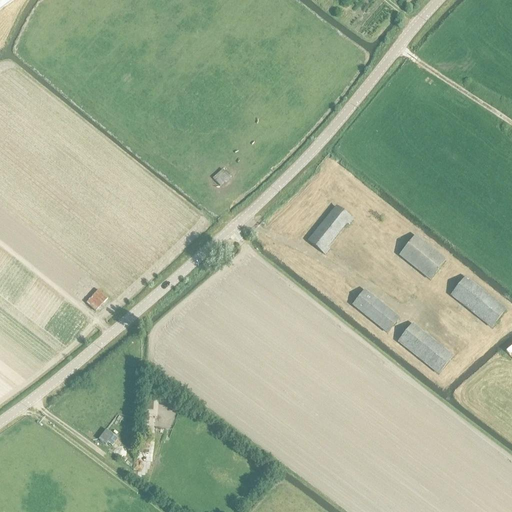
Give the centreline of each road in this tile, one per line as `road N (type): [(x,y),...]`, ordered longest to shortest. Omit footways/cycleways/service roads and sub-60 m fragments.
road 1 (tertiary): [(0,422),(280,183),(439,0)]
road 2 (track): [(511,128),(396,49)]
